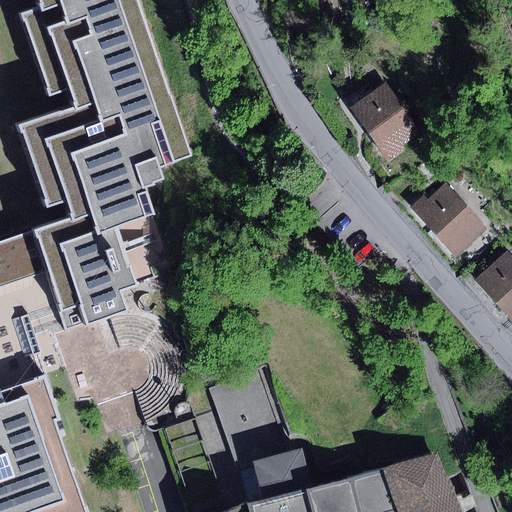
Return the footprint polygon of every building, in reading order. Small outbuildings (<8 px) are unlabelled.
[(59,313),(81,306),(87,325),(129,311),(122,292),(138,287),(118,228),(155,215),(146,189),(156,185),(155,183),(165,180),(161,168),(194,157),(139,0),(37,0),(40,8),(22,14),(50,96),(70,89),(76,107),(20,126),(48,209),(67,202),(72,217),(31,231),(59,313)] [(351,109),(389,162),(406,150),(403,146),(422,133),(386,83),(351,109)] [(456,258),(488,230),(446,183),(427,200),(423,196),(410,207),(456,258)] [(59,313),(31,231),(0,241),(0,388),(1,391),(5,390),(46,376),(39,355),(42,354),(32,323),(52,316),(59,313)] [(511,255),(508,251),(475,280),(511,321),(511,255)] [(0,511),(88,511),(57,423),(62,421),(46,376),(5,390),(1,391),(0,388),(0,511)] [(167,429),(191,503),(221,494),(196,419),(167,429)] [(263,498),(247,502),(249,511),(396,511),(383,470),(312,490),(303,449),(253,461),(263,498)] [(461,511),(440,453),(383,470),(396,511),(461,511)] [(249,511),(247,502),(222,511),(249,511)]
